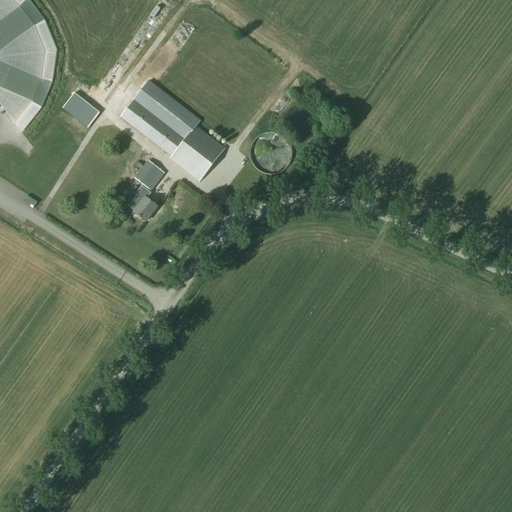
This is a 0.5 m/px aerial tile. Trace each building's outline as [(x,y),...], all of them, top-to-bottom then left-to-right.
[(0,0),(0,105),(1,105),(21,133),(42,108),(52,82),(57,50),(45,20),(29,0),(0,0)] [(61,105),(90,124),(98,112),(69,93),(61,105)] [(134,100),(120,117),(172,157),(170,159),(200,183),(227,149),(196,125),(185,139),(134,100)] [(251,148),(250,153),(251,158),(252,163),(255,167),(258,170),(262,173),(267,174),(272,175),(277,174),(281,172),(285,170),(289,166),(291,162),(292,157),(292,152),(291,147),(289,143),(286,139),(283,136),(278,134),(273,133),(268,133),(264,134),(259,137),(256,140),(253,144),(251,148)] [(143,167),(141,170),(134,178),(148,189),(162,171),(148,160),(143,167)] [(134,213),(145,222),(158,207),(146,197),(134,213)]
